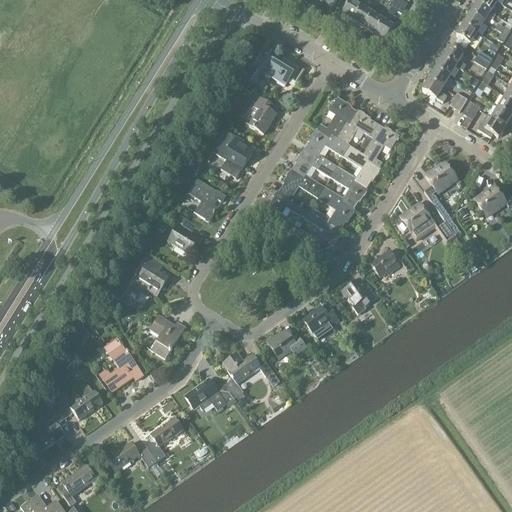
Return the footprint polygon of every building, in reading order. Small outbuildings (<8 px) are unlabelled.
[(322,0),(321,3),(332,10),(337,0),(322,0)] [(361,8),(364,4),(366,1),(363,0),(358,0),(356,5),(350,1),(342,16),(352,22),(361,8)] [(404,10),(407,5),(399,0),(393,0),(392,3),(404,10)] [(490,13),(497,3),(492,0),(478,0),(476,4),(490,13)] [(401,15),(404,10),(392,3),(389,8),(401,15)] [(363,29),(372,15),(375,11),(364,4),(361,8),(352,22),(363,29)] [(476,4),(469,15),(484,24),(488,17),(493,20),(495,16),(490,13),(476,4)] [(373,36),(382,21),(372,15),(363,29),(373,36)] [(477,34),(484,24),(469,15),(463,26),(477,34)] [(384,42),(393,28),(397,23),(391,19),(388,25),(382,21),(373,36),(384,42)] [(480,36),(477,34),(463,26),(456,37),(470,45),(474,40),(476,42),(480,36)] [(506,38),(510,32),(505,29),(501,35),(506,38)] [(502,44),(506,38),(501,35),(497,41),(502,44)] [(448,49),(442,59),(456,68),(455,69),(462,73),(466,67),(459,63),(463,57),(448,49)] [(296,84),(304,71),(283,58),(280,63),(268,56),(271,51),(260,68),(266,72),(264,75),(285,87),(291,78),(297,82),(295,84),(296,84)] [(489,65),(492,60),(480,53),(477,58),(489,65)] [(495,63),(500,66),(503,60),(498,56),(495,63)] [(486,71),(489,65),(477,58),(474,63),(486,71)] [(455,69),(456,68),(442,59),(435,70),(449,79),(455,69)] [(496,72),(500,66),(495,63),(491,69),(496,72)] [(443,89),(449,79),(435,70),(428,81),(443,89)] [(481,84),(486,87),(490,81),(485,78),(481,84)] [(475,88),(479,82),(473,79),(470,85),(475,88)] [(428,81),(422,91),(436,100),(436,101),(442,105),(446,99),(439,95),(443,89),(428,81)] [(251,94),(254,88),(244,82),(240,88),(251,94)] [(483,93),(486,87),(481,84),(477,90),(483,93)] [(454,110),(462,98),(457,95),(449,107),(454,110)] [(459,113),(467,101),(462,98),(454,110),(459,113)] [(511,117),(511,116),(511,102),(504,98),(497,109),(511,117)] [(263,136),(276,116),(271,113),(274,108),(260,99),(253,108),(258,112),(249,127),(248,126),(248,127),(263,136)] [(349,126),(357,112),(356,114),(350,111),(351,109),(337,100),(328,113),(335,117),(327,130),(320,126),(317,132),(329,139),(331,136),(336,139),(346,124),(349,126)] [(467,118),(475,106),(470,103),(462,115),(467,118)] [(467,118),(472,121),(480,109),(475,106),(467,118)] [(505,128),(511,117),(497,109),(491,119),(505,128)] [(370,139),(377,128),(369,122),(370,120),(357,112),(349,126),(346,124),(336,139),(348,146),(357,131),(370,139)] [(487,117),(477,132),(491,140),(493,136),(498,139),(505,128),(491,119),(487,117)] [(367,163),(379,170),(382,165),(376,161),(384,147),(390,151),(399,138),(384,129),(382,131),(377,128),(370,139),(372,141),(363,156),(369,159),(367,163)] [(329,139),(317,132),(315,131),(307,144),(310,145),(305,153),(316,160),(318,157),(324,148),(343,160),(350,148),(348,146),(336,139),(331,136),(329,139)] [(236,181),(254,151),(225,133),(212,154),(226,163),(220,171),(236,181)] [(369,159),(363,156),(350,148),(343,160),(361,171),(356,180),(354,183),(367,192),(367,191),(365,190),(370,182),(372,184),(380,171),(379,170),(367,163),(369,159)] [(316,160),(305,153),(303,152),(295,164),(297,165),(292,173),(290,172),(303,180),(305,177),(306,178),(311,169),(330,180),(337,169),(318,157),(316,160)] [(437,194),(457,181),(445,164),(425,178),(432,187),(424,193),(443,221),(449,218),(434,197),(433,198),(432,196),(436,193),(439,198),(440,198),(437,194)] [(354,183),(356,180),(337,169),(330,180),(348,192),(343,200),(341,204),(355,212),(353,211),(357,203),(360,204),(367,192),(354,183)] [(324,189),(306,178),(305,177),(303,180),(290,172),(282,185),(284,186),(279,194),(277,192),(277,193),(290,201),(292,198),(293,198),(298,189),(317,200),(324,189)] [(221,204),(224,198),(196,181),(187,196),(188,196),(201,204),(194,215),(209,224),(217,210),(213,207),(217,202),(221,204)] [(511,199),(504,188),(497,192),(494,187),(474,201),(488,222),(489,221),(486,218),(505,205),(508,209),(511,206),(511,199)] [(341,204),(343,200),(324,189),(317,200),(335,212),(330,221),(328,224),(340,231),(345,223),(347,225),(355,212),(341,204)] [(311,209),(293,198),(292,198),(290,201),(277,193),(268,207),(281,216),(285,209),(304,221),(311,209)] [(403,223),(398,227),(403,235),(408,231),(414,240),(416,242),(436,228),(419,205),(399,219),(403,223)] [(460,206),(455,212),(461,217),(466,211),(460,206)] [(328,224),(330,221),(311,209),(304,221),(323,232),(319,239),(332,248),(342,232),(340,231),(328,224)] [(185,221),(173,214),(170,219),(182,226),(185,221)] [(450,220),(445,223),(452,234),(455,238),(460,234),(457,230),(450,220)] [(294,237),(298,230),(287,223),(283,230),(294,237)] [(445,223),(436,230),(446,244),(455,238),(452,234),(445,223)] [(188,256),(198,241),(191,236),(177,227),(167,243),(175,248),(176,247),(188,255),(188,256)] [(306,244),(309,240),(310,237),(298,230),(294,237),(306,244)] [(380,280),(399,267),(388,252),(370,265),(380,280)] [(409,274),(414,270),(405,257),(399,261),(409,274)] [(155,300),(167,281),(152,272),(156,266),(145,259),(138,270),(142,273),(135,284),(144,289),(145,288),(148,290),(147,291),(149,292),(149,291),(157,296),(154,300),(155,300)] [(358,280),(340,293),(345,300),(347,298),(353,307),(351,308),(357,316),(365,311),(363,309),(376,299),(366,284),(363,287),(358,280)] [(330,328),(338,323),(329,309),(324,313),(320,308),(312,313),(313,315),(303,322),(312,335),(313,335),(317,341),(327,333),(323,327),(328,324),(330,328)] [(170,350),(183,329),(176,325),(174,328),(158,318),(150,332),(160,338),(151,352),(164,360),(169,353),(170,354),(171,351),(170,350)] [(294,357),(305,349),(295,335),(290,339),(285,333),(279,337),(280,339),(269,347),(268,345),(267,345),(278,361),(293,350),(296,355),(294,356),(294,357)] [(119,370),(109,377),(105,372),(99,377),(111,394),(133,379),(135,382),(142,378),(128,357),(129,357),(127,354),(126,355),(121,348),(109,356),(119,370)] [(236,355),(222,365),(228,373),(227,374),(232,381),(224,387),(234,401),(243,394),(236,386),(258,370),(265,379),(272,374),(264,363),(258,366),(251,357),(242,363),(236,355)] [(208,381),(184,399),(193,411),(198,407),(201,413),(223,398),(227,405),(225,406),(226,407),(234,401),(224,387),(216,393),(208,381)] [(78,422),(103,405),(94,393),(70,410),(78,422)] [(55,406),(65,421),(71,416),(62,402),(64,401),(64,400),(55,406)] [(49,411),(59,425),(65,421),(55,406),(47,412),(47,413),(49,411)] [(142,436),(132,414),(127,416),(137,438),(142,436)] [(158,449),(182,432),(174,419),(149,436),(158,449)] [(40,454),(64,437),(56,425),(31,442),(40,454)] [(115,474),(139,457),(130,444),(106,462),(115,474)] [(146,450),(156,464),(165,458),(165,457),(162,459),(152,445),(146,450)] [(148,470),(156,464),(146,450),(140,454),(150,467),(147,469),(148,470)] [(71,498),(95,481),(86,468),(61,485),(65,491),(61,494),(59,492),(70,508),(76,504),(71,498)] [(63,511),(56,502),(46,509),(38,497),(20,509),(21,511),(63,511)]
